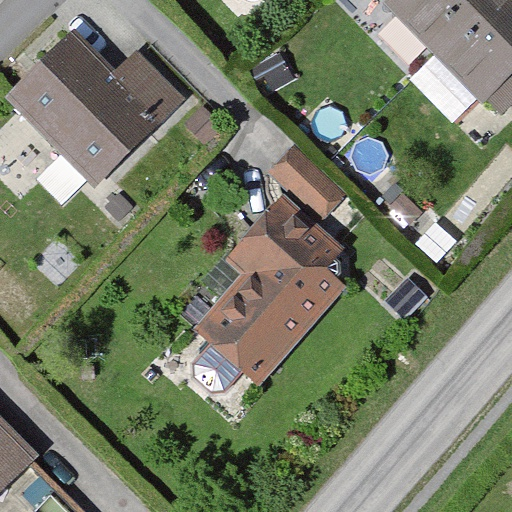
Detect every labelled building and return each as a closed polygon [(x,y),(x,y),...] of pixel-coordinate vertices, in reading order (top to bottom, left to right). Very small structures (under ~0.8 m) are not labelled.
[(511,0),(398,0),(511,98),(511,0)] [(82,24),(11,90),(102,179),(186,97),(143,50),(129,67),(82,24)] [(300,140),(277,167),(325,216),(349,190),(300,140)] [(292,197),(238,255),(255,272),(211,327),(268,381),(354,282),(340,268),(356,245),(292,197)] [(0,414),(0,494),(40,455),(0,414)]
